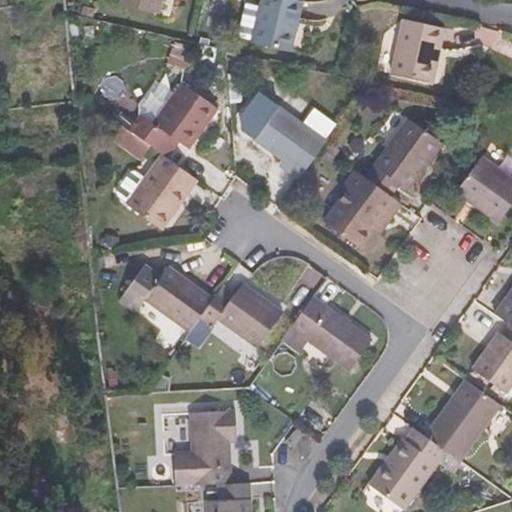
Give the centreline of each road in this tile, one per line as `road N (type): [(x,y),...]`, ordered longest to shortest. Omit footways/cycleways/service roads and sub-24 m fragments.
road 1 (residential): [(287,511),(389,357),(394,334),(380,314),(254,221)]
road 2 (unknown): [(394,334),(424,306),(468,236)]
